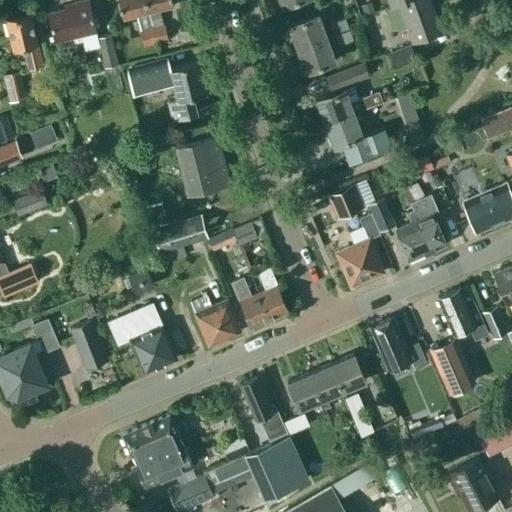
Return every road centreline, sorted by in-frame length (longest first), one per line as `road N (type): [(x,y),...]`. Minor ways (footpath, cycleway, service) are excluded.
road 1 (residential): [(323,320),(267,170),(221,0)]
road 2 (unclassified): [(65,428),(323,320)]
road 3 (unclassified): [(323,320),(511,239)]
